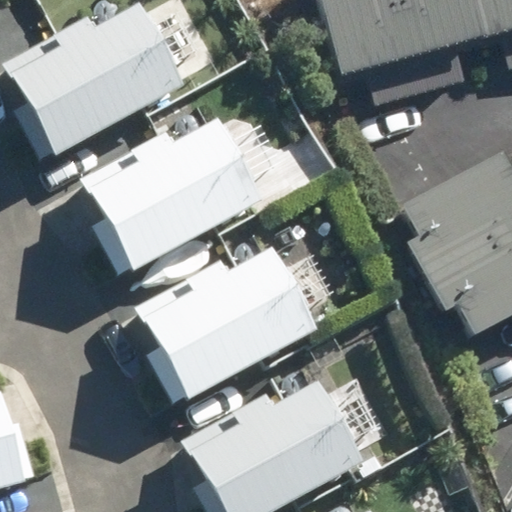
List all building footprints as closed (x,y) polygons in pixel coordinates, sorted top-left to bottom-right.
[(511,0),(305,0),(336,126),(511,83),(511,0)] [(177,15),(147,32),(136,12),(98,33),(89,17),(0,65),(53,162),(181,93),(168,69),(198,53),(177,15)] [(173,147),(165,131),(73,180),(126,282),(261,211),(216,124),(173,147)] [(511,135),(509,129),(371,199),(455,364),(511,334),(511,135)] [(225,273),(220,263),(131,312),(185,409),(315,337),(267,250),(225,273)] [(273,408),(267,397),(180,444),(216,511),(280,511),(357,471),(312,387),(273,408)] [(0,397),(0,492),(30,484),(5,396),(0,397)]
